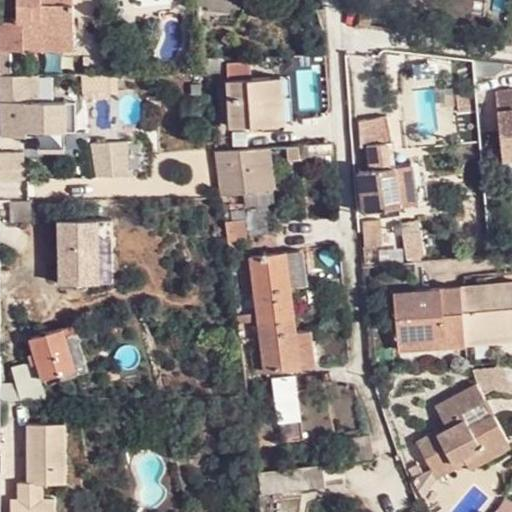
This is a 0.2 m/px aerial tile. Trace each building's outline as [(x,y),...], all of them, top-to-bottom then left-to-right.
[(50,0),(13,0),(14,17),(0,18),(0,46),(0,48),(6,48),(21,48),(21,38),(43,37),(43,29),(53,28),(50,0)] [(50,0),(53,28),(72,28),(70,0),(50,0)] [(0,48),(0,73),(3,73),(9,74),(6,48),(0,48)] [(106,72),(79,73),(80,89),(108,88),(106,72)] [(9,74),(3,73),(0,133),(21,134),(22,131),(33,130),(37,130),(37,101),(24,100),(25,73),(9,74)] [(37,101),(38,73),(25,73),(24,100),(37,101)] [(264,111),(265,124),(266,132),(285,130),(279,75),(270,76),(274,109),(264,111)] [(233,126),(265,124),(264,111),(274,109),(270,76),(229,80),(233,126)] [(511,84),(493,87),(501,162),(511,160),(511,84)] [(62,100),(37,101),(37,130),(62,130),(62,100)] [(358,147),(361,168),(391,164),(389,141),(384,116),(354,121),(354,147),(358,147)] [(330,141),(285,144),(286,156),(331,152),(330,141)] [(269,145),(227,148),(230,167),(222,168),(225,193),(272,187),(269,145)] [(22,150),(0,150),(0,166),(22,166),(22,150)] [(113,152),(90,155),(94,181),(118,178),(113,152)] [(423,161),(409,162),(414,203),(427,201),(423,161)] [(391,164),(361,168),(357,169),(362,211),(414,203),(409,162),(391,165),(391,164)] [(22,166),(0,166),(0,177),(19,177),(21,177),(22,166)] [(29,199),(26,199),(8,199),(8,220),(29,221),(29,199)] [(57,219),(57,242),(62,242),(62,259),(57,260),(58,282),(95,282),(95,219),(57,219)] [(377,219),(361,220),(362,246),(379,245),(377,219)] [(99,223),(102,285),(112,285),(110,222),(99,223)] [(402,229),(404,258),(422,256),(420,228),(402,229)] [(298,249),(283,251),(288,288),(303,285),(298,249)] [(288,288),(283,251),(247,254),(254,313),(291,309),(288,288)] [(474,282),(455,283),(461,335),(511,330),(511,277),(486,281),(487,291),(475,292),(474,282)] [(486,281),(474,282),(475,292),(487,291),(486,281)] [(461,335),(455,283),(389,290),(395,340),(461,335)] [(333,304),(316,306),(317,316),(335,313),(333,304)] [(294,331),(291,309),(254,313),(261,372),(298,367),(294,331)] [(60,324),(28,334),(41,374),(73,365),(60,324)] [(511,330),(461,335),(461,342),(511,338),(511,330)] [(309,331),(294,331),(298,367),(313,365),(309,331)] [(461,342),(461,335),(395,340),(395,348),(461,342)] [(0,382),(0,399),(45,399),(39,385),(29,359),(11,365),(13,372),(11,372),(14,383),(0,382)] [(484,399),(510,389),(502,368),(475,378),(484,399)] [(298,377),(274,376),(273,424),(297,424),(298,377)] [(414,443),(430,473),(461,457),(464,463),(482,453),(480,449),(502,435),(491,413),(467,425),(460,413),(481,400),(474,385),(435,406),(444,430),(435,435),(434,432),(414,443)] [(27,421),(27,449),(33,451),(45,461),(58,480),(60,483),(64,482),(63,421),(27,421)] [(332,438),(336,462),(370,458),(368,434),(332,438)] [(482,453),(464,463),(468,472),(509,449),(502,435),(480,449),(482,453)] [(33,451),(27,449),(28,480),(28,497),(18,497),(9,498),(8,511),(54,511),(55,499),(42,499),(42,484),(60,483),(58,480),(45,461),(33,451)] [(461,457),(430,473),(434,480),(464,463),(461,457)] [(256,470),(259,492),(307,487),(304,466),(256,470)] [(28,497),(28,480),(18,482),(18,497),(28,497)]
